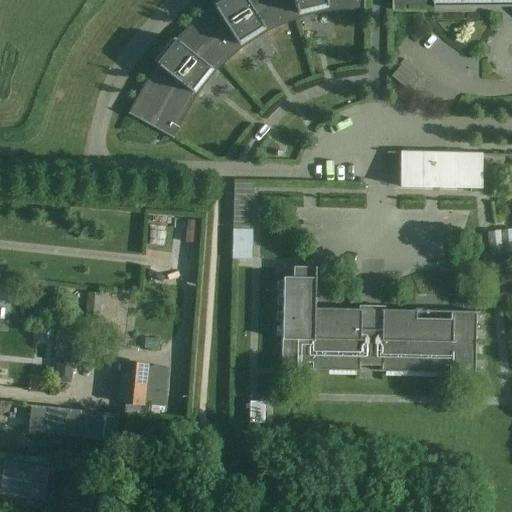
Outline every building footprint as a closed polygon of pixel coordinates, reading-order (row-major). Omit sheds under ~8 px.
[(363,9),(363,0),(215,0),(210,4),(212,6),(174,40),(172,38),(152,63),(155,64),(127,114),(172,139),(172,138),(172,137),(195,96),(214,72),(240,49),(265,32),(298,19),(327,11),(362,9),(363,9)] [(511,0),(393,0),(393,10),(394,10),(394,6),(435,5),(435,7),(511,6),(511,0)] [(399,153),(399,187),(480,189),(480,154),(399,153)] [(227,254),(246,255),(247,218),(228,218),(227,254)] [(483,245),(509,242),(507,218),(480,220),(483,245)] [(475,313),(477,313),(477,312),(313,309),(314,268),(313,268),(313,269),(295,269),(295,278),(282,278),(280,370),(476,374),(476,373),(474,373),(474,344),(476,344),(476,343),(474,343),(475,313)] [(87,294),(85,317),(96,318),(98,295),(87,294)] [(147,366),(121,363),(117,403),(143,405),(147,366)] [(20,399),(19,417),(39,418),(40,399),(20,399)] [(249,402),(248,423),(263,424),(263,402),(249,402)] [(44,406),(41,426),(101,433),(103,413),(44,406)] [(0,469),(0,490),(47,499),(50,479),(0,469)]
